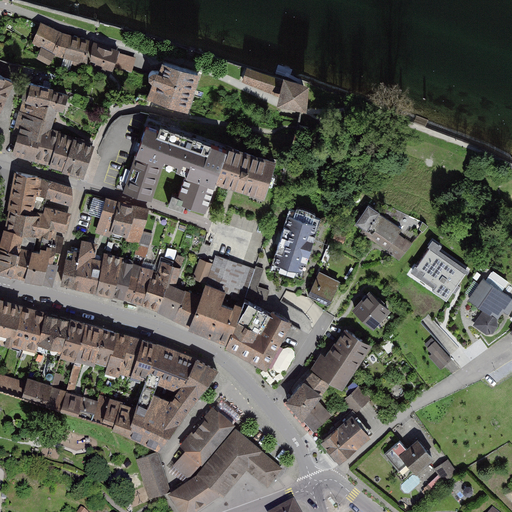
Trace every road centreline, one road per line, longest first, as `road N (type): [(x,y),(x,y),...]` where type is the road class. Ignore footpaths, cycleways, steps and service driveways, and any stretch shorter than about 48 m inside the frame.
road 1 (tertiary): [(54,296),(211,350),(294,439),(311,486)]
road 2 (residential): [(302,110),(202,68),(4,5)]
road 3 (residential): [(332,479),(412,407),(511,347)]
road 4 (unknown): [(0,386),(155,448)]
road 5 (residential): [(83,185),(207,223)]
